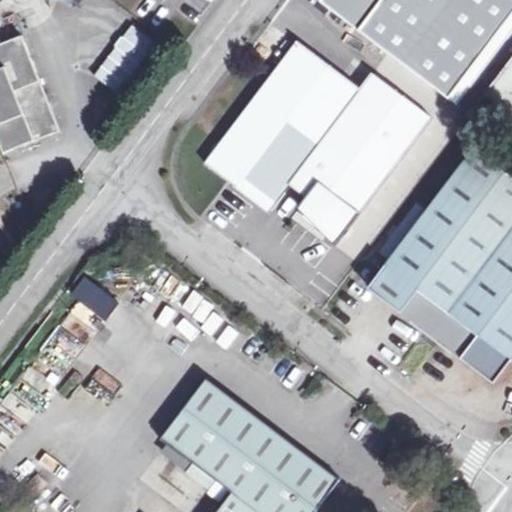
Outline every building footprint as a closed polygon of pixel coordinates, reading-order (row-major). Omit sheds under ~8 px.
[(59,0),(59,1),(74,9),(79,0),(59,0)] [(120,93),(155,41),(130,24),(95,77),(120,93)] [(303,36),(293,49),(356,95),(365,82),(303,36)] [(0,158),(53,138),(14,43),(0,48),(0,158)] [(356,95),(293,49),(204,172),(264,217),(356,95)] [(511,57),(482,99),(511,121),(511,57)] [(481,346),(511,369),(511,368),(511,183),(473,153),(383,273),(417,298),(401,320),(464,367),(481,346)] [(417,298),(383,273),(367,294),(401,320),(417,298)] [(89,277),(74,295),(110,324),(125,305),(89,277)] [(481,346),(464,367),(496,391),(511,369),(481,346)] [(116,401),(126,383),(100,370),(91,388),(116,401)] [(319,511),(338,489),(201,387),(154,448),(227,505),(221,511),(319,511)] [(0,456),(15,439),(0,426),(0,456)]
